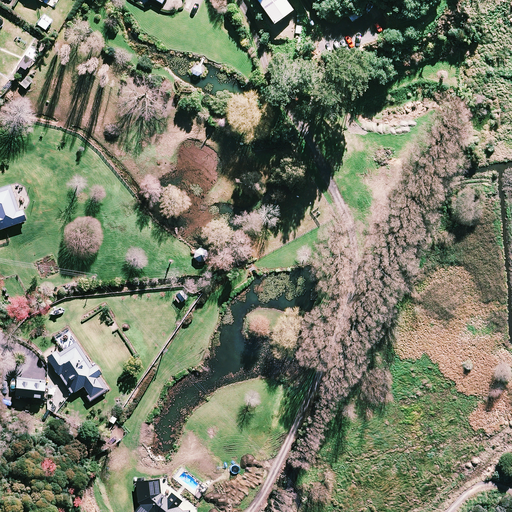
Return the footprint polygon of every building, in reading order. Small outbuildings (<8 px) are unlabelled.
[(258,0),(273,21),(292,8),(287,0),(258,0)] [(53,20),(45,15),(38,25),(47,30),(53,20)] [(19,206),(12,186),(0,190),(0,230),(27,221),(22,206),(19,206)] [(208,252),(198,247),(192,259),(203,264),(208,252)] [(188,297),(183,291),(175,297),(180,303),(188,297)] [(109,389),(69,329),(56,338),(62,348),(48,357),(72,394),(84,386),(90,394),(86,396),(90,402),(109,389)] [(47,381),(18,378),(16,396),(45,399),(47,381)] [(130,511),(133,511),(128,503),(121,507),(123,511),(130,511)]
